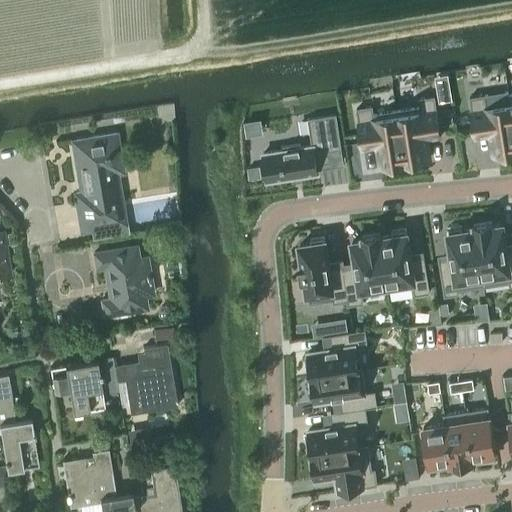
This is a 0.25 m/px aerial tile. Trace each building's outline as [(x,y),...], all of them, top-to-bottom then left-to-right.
[(485,95),(469,97),(475,131),(476,137),(490,135),(493,154),(496,153),(497,157),(511,154),(511,121),(509,104),(487,108),(485,95)] [(420,107),(397,110),(405,165),(426,161),(426,158),(429,157),(426,139),(441,136),(434,96),(419,99),(420,107)] [(372,106),(356,108),(363,149),(377,146),(380,165),(383,165),(384,168),(405,165),(397,110),(373,114),(372,106)] [(283,149),(263,153),(267,181),(318,173),(317,164),(330,162),(328,151),(341,149),(336,114),(308,118),(312,145),(300,147),(300,144),(283,146),(283,149)] [(115,132),(72,139),(79,180),(82,179),(84,190),(75,192),(82,228),(91,227),(93,237),(126,231),(124,221),(113,155),(119,154),(115,132)] [(259,165),(247,167),(249,177),(260,176),(259,165)] [(510,285),(511,284),(511,248),(507,249),(506,244),(506,242),(505,243),(502,223),(491,225),(491,221),(473,224),(474,227),(475,227),(485,286),(510,282),(510,285)] [(459,293),(458,290),(485,286),(475,227),(474,227),(462,229),(461,225),(447,227),(451,251),(450,251),(451,258),(439,260),(444,296),(459,293)] [(387,285),(387,290),(414,286),(415,294),(430,292),(425,256),(412,258),(411,251),(410,251),(407,227),(391,230),(392,234),(380,236),(379,236),(387,285)] [(0,272),(11,271),(4,229),(0,229),(0,272)] [(355,267),(344,269),(343,269),(348,300),(347,300),(348,304),(349,304),(364,302),(362,289),(387,285),(379,236),(380,236),(379,233),(362,235),(363,239),(352,241),(355,260),(354,260),(355,267)] [(310,243),(299,244),(303,265),(299,265),(301,279),(305,278),(309,303),(333,299),(333,302),(347,300),(348,300),(343,269),(344,269),(343,264),(330,266),(329,260),(328,260),(324,236),(310,238),(310,243)] [(144,293),(153,291),(146,254),(138,256),(136,243),(93,251),(96,265),(104,264),(110,296),(102,298),(104,312),(146,305),(144,293)] [(448,300),(439,302),(439,305),(440,312),(449,310),(448,300)] [(171,327),(153,330),(154,341),(173,338),(171,327)] [(358,369),(355,346),(368,344),(365,329),(323,335),(325,349),(308,352),(308,356),(305,356),(308,377),(358,369)] [(126,334),(113,336),(114,347),(127,345),(126,334)] [(177,405),(176,400),(177,400),(177,397),(176,398),(166,343),(143,347),(145,359),(113,364),(119,398),(126,397),(129,413),(177,405)] [(49,366),(53,390),(68,388),(72,411),(104,406),(96,359),(49,366)] [(375,391),(365,392),(361,369),(358,369),(308,377),(312,399),(315,398),(316,402),(332,399),(341,398),(343,411),(365,407),(377,405),(375,391)] [(0,421),(15,419),(7,373),(0,374),(0,421)] [(462,390),(474,389),(472,379),(461,381),(462,390)] [(441,391),(439,381),(427,383),(429,393),(441,391)] [(461,381),(449,382),(451,392),(462,390),(461,381)] [(308,455),(359,447),(358,446),(355,424),(368,422),(365,407),(343,411),(331,413),(333,426),(325,427),(308,430),(309,433),(305,434),(308,455)] [(486,458),(486,456),(496,454),(488,407),(465,410),(473,460),(486,458)] [(445,423),(452,464),(454,463),(453,462),(459,461),(459,463),(473,460),(465,410),(443,414),(444,423),(445,423)] [(38,464),(33,433),(30,416),(15,419),(0,421),(0,434),(5,464),(6,469),(38,464)] [(445,423),(444,423),(423,427),(429,465),(439,463),(439,466),(452,464),(445,423)] [(144,428),(127,431),(129,444),(146,441),(144,428)] [(377,484),(375,468),(372,469),(368,446),(368,445),(358,446),(359,447),(308,455),(312,476),(315,476),(316,479),(333,477),(335,491),(343,490),(347,489),(377,484)] [(77,457),(61,459),(69,506),(99,501),(98,496),(115,493),(108,448),(91,450),(93,462),(79,465),(77,457)] [(5,464),(0,464),(0,486),(8,485),(6,469),(5,464)] [(131,495),(130,495),(132,511),(181,511),(173,464),(149,468),(152,484),(153,492),(146,493),(131,495)] [(115,493),(98,496),(99,501),(101,511),(132,511),(130,495),(131,495),(131,491),(129,491),(115,493)]
